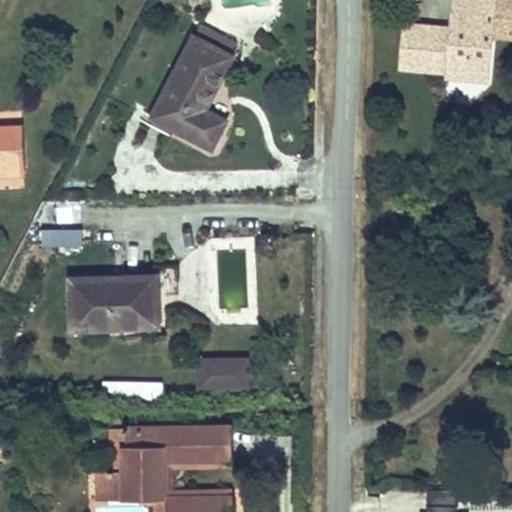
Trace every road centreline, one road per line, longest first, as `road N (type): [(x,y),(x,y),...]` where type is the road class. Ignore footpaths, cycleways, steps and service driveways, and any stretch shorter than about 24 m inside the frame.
road 1 (residential): [(347,0),(337,511)]
road 2 (unknown): [(337,487),(444,383),(505,277)]
road 3 (unknown): [(343,178),(166,177),(135,161),(143,121)]
